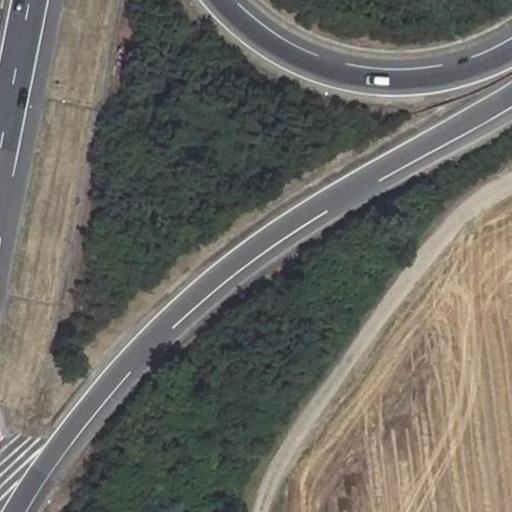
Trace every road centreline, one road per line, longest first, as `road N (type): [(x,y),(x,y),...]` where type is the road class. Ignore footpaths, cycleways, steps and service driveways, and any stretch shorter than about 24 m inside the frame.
road 1 (trunk): [(12,511),(109,381),(221,270),(285,223),(511,92)]
road 2 (track): [(511,176),(444,225),(291,440),(262,511)]
road 3 (trunk): [(511,51),(427,80),(361,78),(285,55),(217,0)]
road 4 (motorway): [(0,147),(29,0)]
